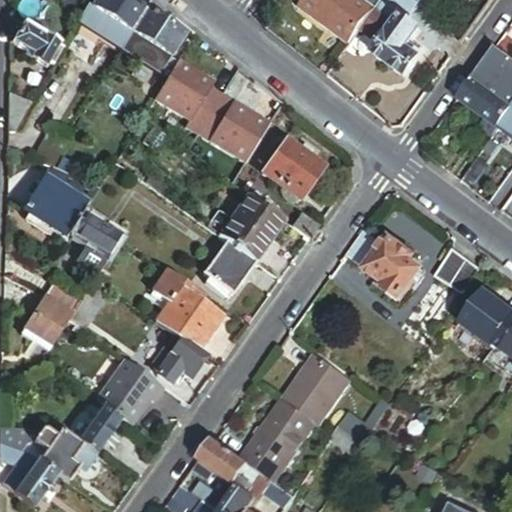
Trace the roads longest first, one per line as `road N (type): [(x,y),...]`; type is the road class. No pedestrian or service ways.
road 1 (residential): [(138,511),(392,160)]
road 2 (tertiary): [(392,160),(231,31)]
road 3 (residential): [(392,160),(511,2)]
road 4 (tertiary): [(511,246),(392,160)]
